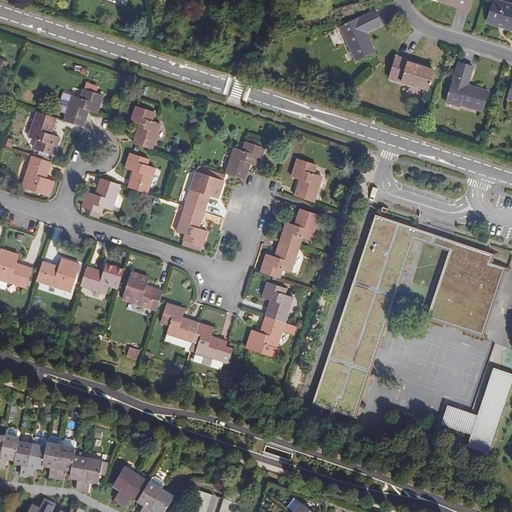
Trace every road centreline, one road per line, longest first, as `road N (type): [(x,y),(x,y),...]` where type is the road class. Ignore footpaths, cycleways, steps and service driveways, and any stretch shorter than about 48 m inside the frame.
road 1 (residential): [(0,12),(511,179)]
road 2 (residential): [(473,511),(225,422),(160,411),(0,354)]
road 3 (residential): [(0,369),(431,511)]
road 4 (residential): [(56,217),(224,273)]
road 5 (residential): [(511,57),(440,35),(417,22),(402,0)]
